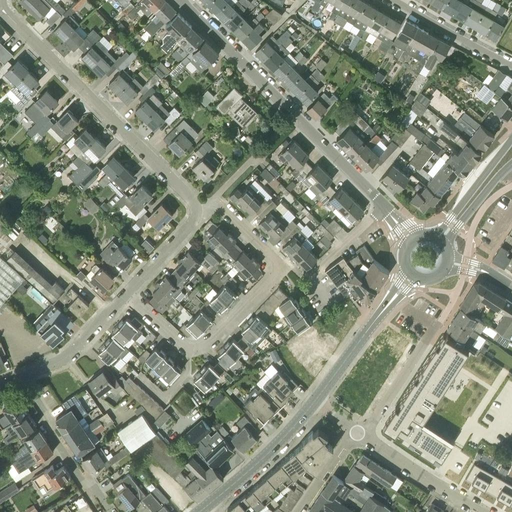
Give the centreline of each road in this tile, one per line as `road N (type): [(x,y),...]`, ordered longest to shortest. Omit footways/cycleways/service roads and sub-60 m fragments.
road 1 (residential): [(181,0),(412,239)]
road 2 (residential): [(196,209),(221,207),(275,258),(275,275),(198,347),(188,348),(126,292)]
road 3 (residential): [(196,209),(0,7)]
road 4 (residential): [(110,511),(48,431),(23,375)]
road 5 (secondary): [(314,402),(412,275)]
road 6 (secondary): [(206,507),(314,402)]
road 7 (residential): [(482,511),(357,433)]
road 8 (residential): [(357,433),(440,322)]
road 9 (residential): [(392,0),(511,66)]
road 10 (residential): [(23,375),(68,356),(126,292)]
road 11 (secondary): [(511,138),(428,235)]
